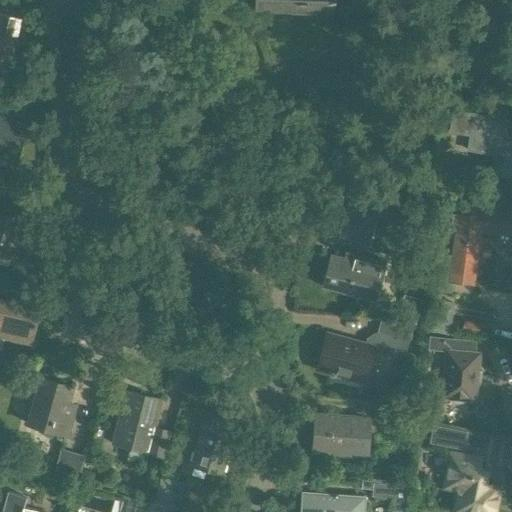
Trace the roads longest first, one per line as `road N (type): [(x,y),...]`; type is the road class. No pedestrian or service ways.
road 1 (residential): [(274,399),(66,332),(61,186)]
road 2 (residential): [(274,399),(280,274),(61,186)]
road 3 (residential): [(61,186),(61,0)]
